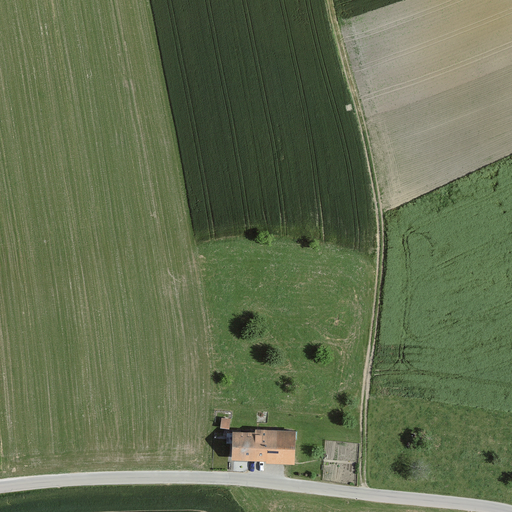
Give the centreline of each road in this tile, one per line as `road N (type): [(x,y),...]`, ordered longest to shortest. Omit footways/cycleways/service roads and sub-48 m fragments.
road 1 (tertiary): [(0,486),(180,477),(511,511)]
road 2 (track): [(368,493),(363,416),(381,235),(330,0)]
